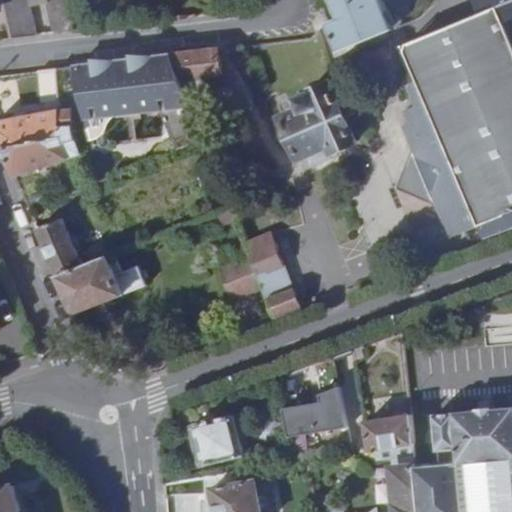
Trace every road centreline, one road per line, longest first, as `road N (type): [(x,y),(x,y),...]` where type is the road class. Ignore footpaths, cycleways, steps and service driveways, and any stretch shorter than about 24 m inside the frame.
road 1 (tertiary): [(109,415),(511,262)]
road 2 (residential): [(295,0),(276,22),(0,58)]
road 3 (residential): [(73,382),(0,202)]
